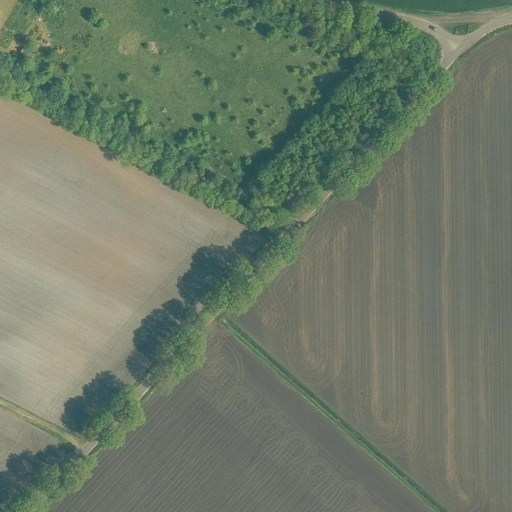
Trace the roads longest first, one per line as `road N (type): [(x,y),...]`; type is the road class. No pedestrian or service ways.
road 1 (unclassified): [(27,511),(457,50)]
road 2 (unclassified): [(457,50),(419,24),(319,0)]
